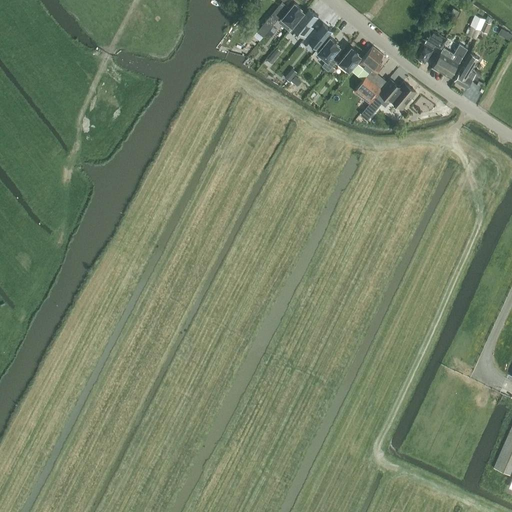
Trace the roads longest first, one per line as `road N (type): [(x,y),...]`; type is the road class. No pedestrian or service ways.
road 1 (track): [(449,137),(472,174),(480,215),(375,456),(492,511)]
road 2 (tertiary): [(511,139),(331,0)]
road 3 (track): [(273,102),(372,148),(449,137)]
road 4 (track): [(70,165),(95,82),(138,0)]
